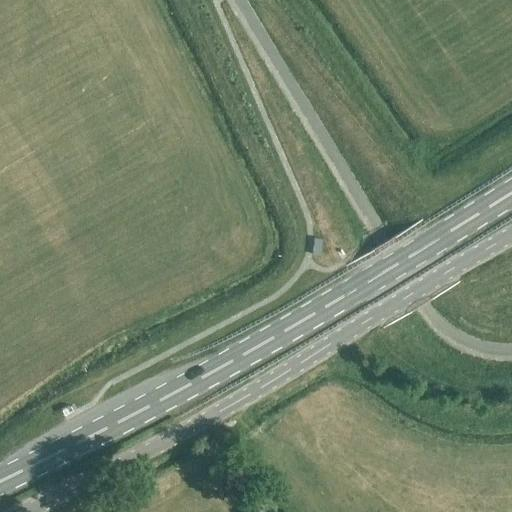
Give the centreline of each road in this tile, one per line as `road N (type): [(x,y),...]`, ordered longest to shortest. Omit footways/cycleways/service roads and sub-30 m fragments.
road 1 (primary): [(511,191),(273,337),(0,481)]
road 2 (unclassified): [(25,511),(249,394),(511,234)]
